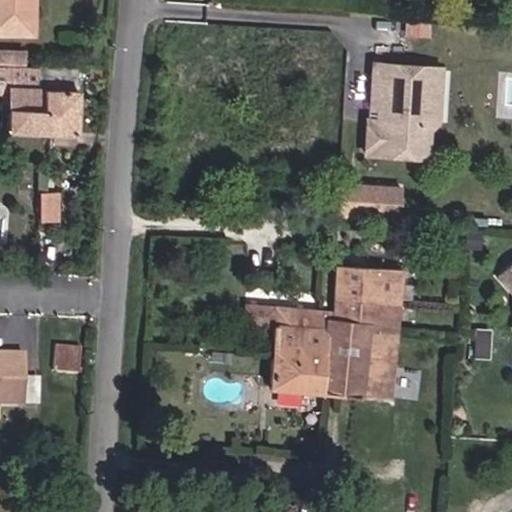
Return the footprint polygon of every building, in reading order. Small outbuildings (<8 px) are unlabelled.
[(0,0),(0,33),(32,35),(32,0),(0,0)] [(428,23),(404,21),(403,44),(427,46),(428,23)] [(20,63),(21,51),(7,50),(6,63),(20,63)] [(425,67),(372,63),(370,93),(376,100),(374,120),(366,119),(363,154),(423,158),(425,130),(427,130),(436,122),(438,102),(431,101),(423,92),(425,67)] [(0,65),(0,93),(9,94),(7,131),(49,133),(52,67),(0,65)] [(76,68),(52,67),(49,133),(74,134),(76,68)] [(440,68),(425,67),(423,92),(431,101),(438,102),(440,68)] [(337,215),(338,215),(369,217),(369,216),(391,218),(392,200),(370,198),(371,186),(358,185),(358,175),(340,175),(337,215)] [(57,193),(39,193),(38,193),(38,220),(57,220),(57,193)] [(455,231),(444,230),(443,241),(454,242),(455,231)] [(475,246),(476,231),(461,230),(460,245),(475,246)] [(511,263),(497,277),(511,293),(511,263)] [(400,269),(335,265),(332,312),(273,306),(272,327),(268,388),(388,399),(400,269)] [(272,327),(273,306),(243,304),(241,324),(272,327)] [(79,347),(53,345),(50,393),(76,394),(79,347)] [(486,358),(487,346),(478,345),(477,357),(486,358)] [(0,402),(21,402),(22,353),(5,353),(5,358),(0,357),(0,402)]
